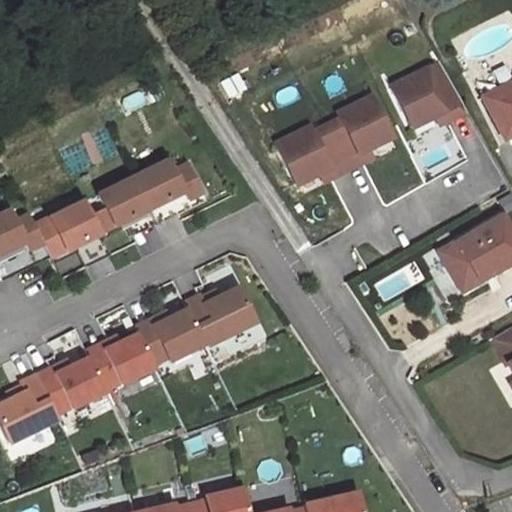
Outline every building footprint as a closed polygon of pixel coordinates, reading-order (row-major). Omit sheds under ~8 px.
[(437,63),(388,88),(409,128),(433,116),(459,103),(437,63)] [(511,81),(481,97),(498,130),(511,123),(511,81)] [(338,119),(324,126),(342,161),(366,149),(390,138),(370,97),(335,114),(338,119)] [(459,103),(433,116),(437,125),(464,111),(459,103)] [(511,123),(498,130),(502,138),(511,133),(511,123)] [(308,127),(273,144),(293,184),(317,173),(342,161),(324,126),(311,132),(308,127)] [(366,149),(342,161),(346,170),(370,158),(366,149)] [(166,159),(131,177),(147,209),(172,197),(179,213),(204,201),(186,164),(172,171),(166,159)] [(342,161),(317,173),(321,182),(346,170),(342,161)] [(131,177),(95,194),(103,209),(89,215),(98,234),(101,241),(126,229),(122,222),(147,209),(131,177)] [(95,194),(82,201),(89,215),(103,209),(95,194)] [(172,197),(147,209),(155,225),(179,213),(172,197)] [(82,201),(32,225),(48,258),(72,246),(98,234),(89,215),(82,201)] [(147,209),(122,222),(126,229),(130,237),(155,225),(147,209)] [(7,210),(0,213),(0,253),(12,248),(23,270),(48,258),(32,225),(27,214),(13,221),(7,210)] [(500,215),(436,251),(459,292),(476,283),(473,278),(490,268),(493,273),(511,261),(511,235),(509,231),(500,215)] [(98,234),(72,246),(76,253),(83,269),(109,256),(101,241),(98,234)] [(72,246),(48,258),(52,265),(76,253),(72,246)] [(12,248),(0,253),(0,281),(23,270),(12,248)] [(490,268),(473,278),(476,283),(493,273),(490,268)] [(198,296),(182,303),(185,309),(204,347),(253,322),(236,288),(217,297),(202,304),(199,298),(198,296)] [(215,291),(199,298),(202,304),(217,297),(215,291)] [(149,320),(133,327),(136,333),(153,368),(159,381),(209,356),(204,347),(185,309),(167,318),(152,326),(149,320)] [(164,312),(149,320),(152,326),(167,318),(164,312)] [(511,326),(489,339),(504,366),(507,364),(511,373),(511,326)] [(100,343),(84,352),(87,358),(103,391),(120,383),(120,384),(153,368),(136,333),(118,342),(103,350),(100,343)] [(115,336),(100,343),(103,350),(118,342),(115,336)] [(50,368),(35,376),(54,415),(68,408),(69,409),(104,392),(103,391),(87,358),(68,367),(53,374),(50,368)] [(65,361),(50,368),(53,374),(68,367),(65,361)] [(8,400),(0,403),(0,430),(7,444),(56,419),(54,415),(35,376),(19,383),(21,386),(24,392),(8,400)] [(21,386),(6,394),(8,400),(24,392),(21,386)] [(204,500),(188,503),(190,511),(246,511),(241,487),(203,496),(204,500)] [(360,511),(355,492),(301,504),(302,507),(303,511),(360,511)] [(172,504),(136,511),(190,511),(188,503),(173,507),(172,504)]
